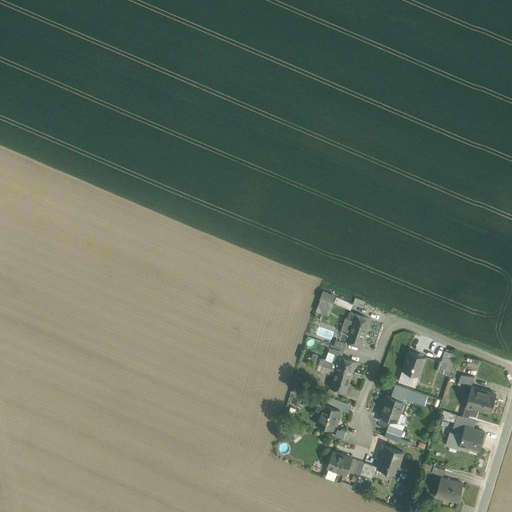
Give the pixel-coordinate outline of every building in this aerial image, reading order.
[(317,309),(330,312),(335,291),(322,288),(317,309)] [(353,302),(336,295),(334,301),(350,308),(353,302)] [(353,301),(363,305),(365,298),(355,295),(353,301)] [(343,323),(366,331),(371,318),(350,310),(347,317),(345,316),(343,323)] [(361,344),(366,331),(343,323),(340,330),(343,331),(340,337),(361,344)] [(346,341),(336,338),(334,343),(344,347),(346,341)] [(344,347),(331,343),(329,350),(335,352),(342,355),(344,347)] [(425,354),(408,348),(402,368),(418,373),(425,354)] [(456,352),(444,349),(443,354),(454,358),(456,352)] [(342,355),(335,352),(332,359),(324,356),(324,357),(325,358),(323,363),(335,368),(351,373),(352,373),(356,360),(342,355)] [(324,357),(316,355),(314,360),(323,363),(325,358),(324,357)] [(323,363),(314,360),(312,366),(321,369),(323,363)] [(351,373),(335,368),(333,374),(328,373),(326,380),(347,387),(351,373)] [(474,375),(461,371),(458,379),(471,382),(474,375)] [(315,385),(307,382),(303,393),(317,398),(320,389),(314,387),(315,385)] [(494,392),(470,385),(464,404),(489,412),(494,392)] [(403,400),(387,394),(380,413),(397,419),(403,400)] [(339,407),(322,402),(315,421),(332,426),(339,407)] [(457,412),(450,410),(447,417),(455,419),(457,412)] [(469,416),(457,412),(455,419),(455,420),(467,424),(469,416)] [(455,420),(454,420),(447,444),(459,447),(460,445),(470,448),(470,446),(479,449),(484,431),(466,426),(467,424),(455,420)] [(402,427),(389,423),(386,434),(398,439),(402,427)] [(403,449),(386,443),(378,464),(394,470),(397,461),(399,462),(403,449)] [(351,455),(332,448),(327,464),(328,464),(326,471),(327,474),(333,475),(335,474),(337,467),(346,470),(347,468),(351,455)] [(359,458),(351,455),(347,468),(354,470),(359,458)] [(359,458),(354,470),(360,472),(361,472),(360,471),(365,459),(359,457),(359,458)] [(376,463),(365,459),(360,471),(361,472),(372,475),(376,463)] [(445,467),(433,464),(432,470),(443,474),(445,467)] [(463,482),(441,475),(435,494),(458,501),(463,482)]
